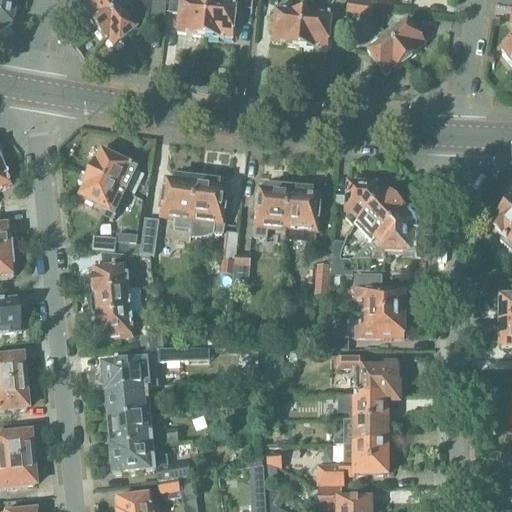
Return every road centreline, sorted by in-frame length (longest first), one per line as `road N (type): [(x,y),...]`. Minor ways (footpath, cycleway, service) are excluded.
road 1 (tertiary): [(38,95),(457,135)]
road 2 (residential): [(76,511),(38,95)]
road 3 (residential): [(453,511),(457,135)]
road 4 (residential): [(457,135),(477,0)]
